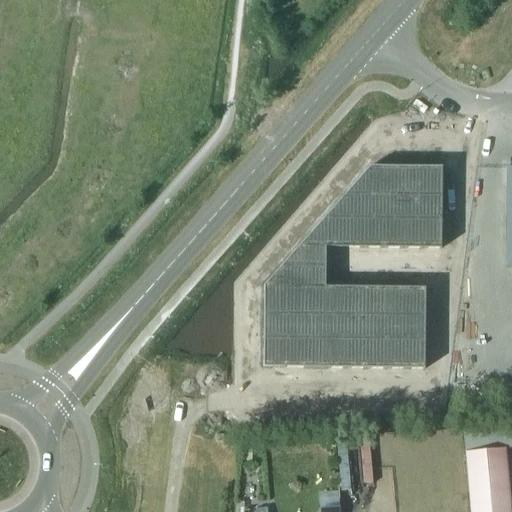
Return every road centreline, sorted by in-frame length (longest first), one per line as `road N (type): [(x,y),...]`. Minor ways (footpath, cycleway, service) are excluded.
road 1 (tertiary): [(114,329),(376,31)]
road 2 (unclassified): [(376,31),(438,89),(465,102),(511,104)]
road 3 (tertiary): [(114,329),(89,340),(13,407)]
road 4 (tertiary): [(42,431),(114,329)]
